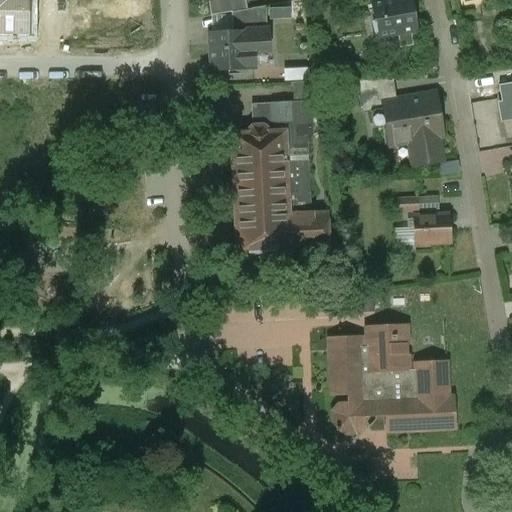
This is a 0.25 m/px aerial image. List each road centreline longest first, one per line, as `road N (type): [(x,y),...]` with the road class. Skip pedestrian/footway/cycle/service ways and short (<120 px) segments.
road 1 (residential): [(177,65),(190,327),(212,373),(357,495),(364,511)]
road 2 (residential): [(511,415),(437,0)]
road 3 (track): [(190,327),(0,337)]
road 4 (residential): [(177,65),(0,63)]
